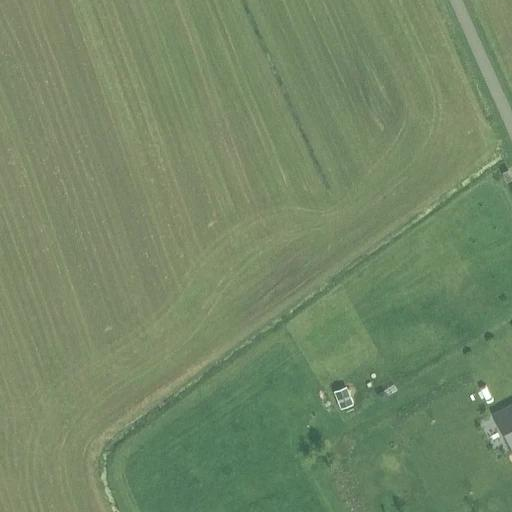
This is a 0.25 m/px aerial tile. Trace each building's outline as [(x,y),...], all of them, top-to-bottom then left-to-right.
[(507,182),(511,179),(511,175),(510,169),(503,172),(507,182)] [(378,384),(383,398),(401,391),(396,377),(378,384)] [(343,413),(365,402),(361,394),(339,405),(343,413)] [(408,444),(363,468),(386,511),(407,511),(401,500),(423,488),(432,504),(438,500),(408,444)] [(362,472),(346,475),(351,497),(366,493),(362,472)] [(468,511),(466,494),(452,496),(454,511),(468,511)]
